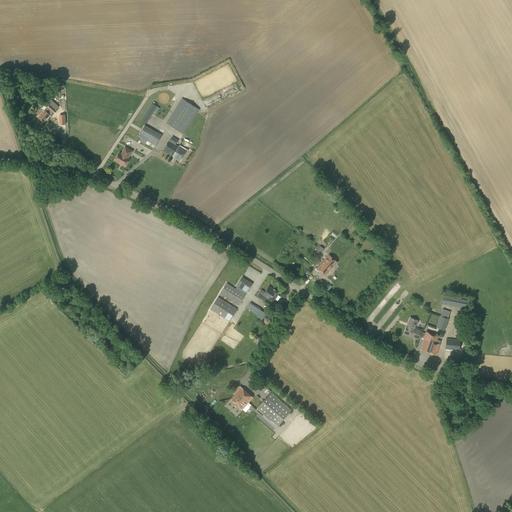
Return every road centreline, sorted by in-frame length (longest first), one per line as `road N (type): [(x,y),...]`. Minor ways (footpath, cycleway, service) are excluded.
road 1 (unclassified): [(301,291),(146,200),(80,173),(0,160)]
road 2 (unclassified): [(511,388),(428,370),(301,291)]
